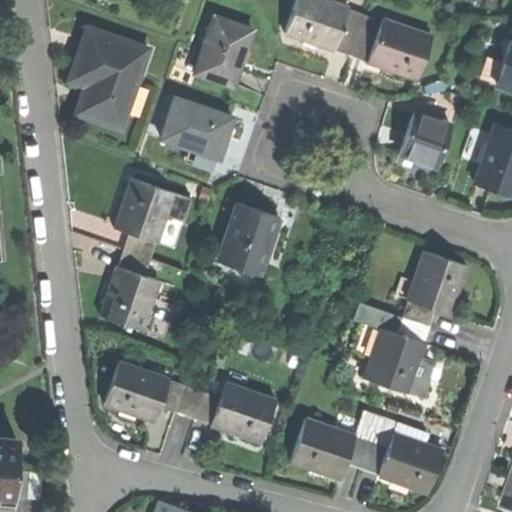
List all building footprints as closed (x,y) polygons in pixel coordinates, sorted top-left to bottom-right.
[(328,0),(294,0),(284,33),(312,42),(334,49),(334,48),(343,23),(348,7),(328,0)] [(214,16),(194,72),(232,86),(242,57),(252,29),(214,16)] [(376,34),(367,59),(367,61),(387,68),(417,78),(431,35),(381,18),(376,34)] [(359,28),(343,23),(334,48),(351,54),(359,28)] [(359,28),(351,54),(367,59),(376,34),(359,28)] [(79,54),(70,80),(86,86),(77,113),(120,127),(146,49),(87,29),(79,54)] [(487,55),(479,77),(511,88),(511,39),(510,39),(502,61),(487,55)] [(174,98),(161,139),(219,157),(226,135),(232,116),(174,98)] [(413,112),(398,152),(418,159),(437,165),(451,125),(413,112)] [(511,130),(493,124),(473,183),(488,188),(507,194),(511,180),(511,130)] [(124,197),(114,227),(130,232),(158,241),(166,215),(184,221),(192,197),(131,177),(124,197)] [(237,203),(217,260),(258,274),(278,217),(256,209),(237,203)] [(130,232),(124,250),(150,259),(155,242),(157,242),(158,241),(130,232)] [(150,259),(124,250),(119,267),(144,275),(150,259)] [(433,309),(449,314),(458,288),(466,265),(424,250),(413,280),(402,276),(396,294),(407,298),(434,307),(433,309)] [(111,282),(100,316),(127,325),(144,331),(165,338),(176,305),(154,298),(160,280),(144,275),(119,267),(117,266),(111,282)] [(434,307),(407,298),(407,299),(408,300),(402,316),(428,325),(433,309),(434,307)] [(407,391),(423,397),(426,387),(429,378),(421,375),(426,359),(419,357),(424,342),(422,341),(397,333),(402,316),(358,301),(352,319),(364,323),(354,351),(370,357),(363,378),(406,392),(407,391)] [(428,325),(402,316),(397,333),(422,341),(428,325)] [(118,360),(104,403),(127,411),(154,420),(159,404),(168,379),(168,377),(118,360)] [(183,384),(168,379),(159,404),(175,410),(183,384)] [(220,397),(211,422),(211,423),(227,429),(260,441),(275,398),(225,381),(220,397)] [(194,416),(202,391),(183,384),(175,410),(194,416)] [(202,391),(194,416),(211,422),(220,397),(202,391)] [(361,467),(380,416),(363,410),(355,435),(345,461),(361,467)] [(380,416),(361,467),(378,473),(393,431),(396,422),(380,416)] [(305,417),(290,460),(310,467),(339,477),(345,461),(355,435),(305,417)] [(393,431),(378,473),(378,474),(400,482),(427,492),(443,449),(393,431)] [(0,494),(12,495),(14,469),(16,450),(17,441),(0,439),(0,494)] [(42,472),(14,469),(12,495),(40,499),(42,472)] [(186,511),(187,510),(159,500),(154,511),(186,511)]
